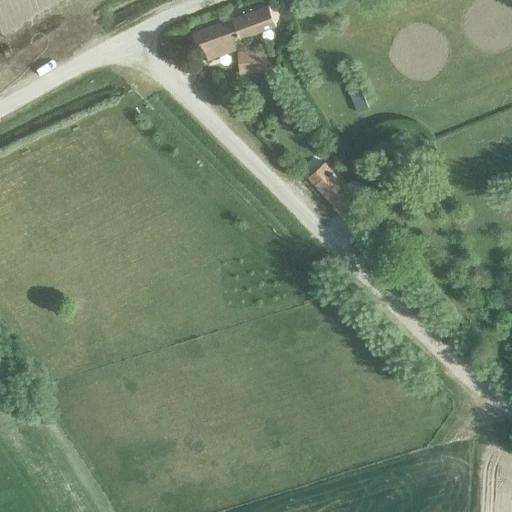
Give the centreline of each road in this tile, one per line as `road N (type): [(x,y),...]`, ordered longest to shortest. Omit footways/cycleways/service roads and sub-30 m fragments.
road 1 (unclassified): [(511,406),(442,353),(127,41)]
road 2 (unclassified): [(0,111),(127,41)]
